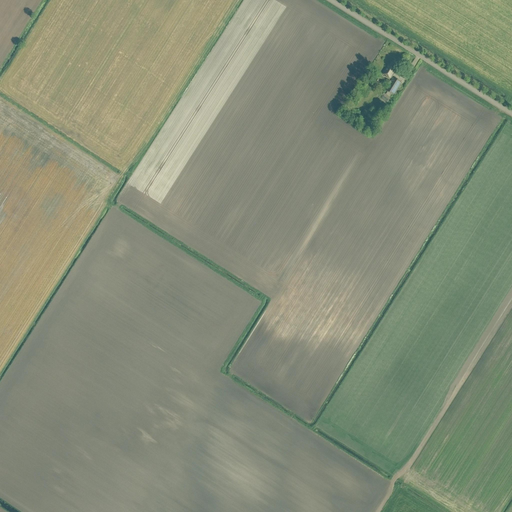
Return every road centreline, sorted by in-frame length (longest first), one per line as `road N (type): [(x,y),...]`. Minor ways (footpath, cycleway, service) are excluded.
road 1 (track): [(379,511),(511,302)]
road 2 (unclassified): [(330,0),(511,114)]
